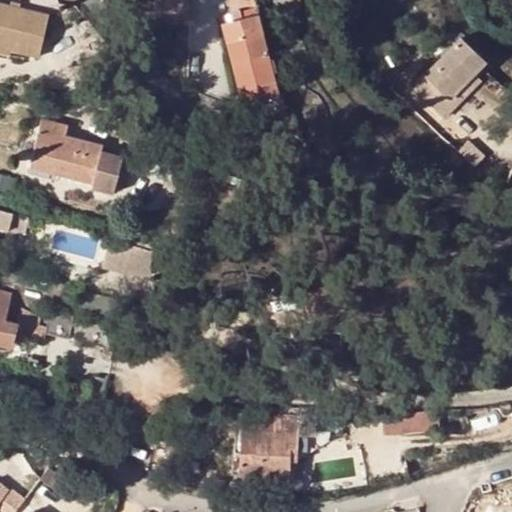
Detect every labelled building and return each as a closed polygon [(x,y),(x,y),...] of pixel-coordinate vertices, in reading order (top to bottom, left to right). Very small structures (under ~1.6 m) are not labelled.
[(188,0),(156,0),(162,26),(193,19),(188,0)] [(0,6),(0,50),(10,52),(38,57),(45,14),(0,6)] [(279,94),(277,81),(264,33),(258,12),(241,16),(221,22),(227,42),(242,104),(279,94)] [(448,99),(476,73),(487,62),(465,39),(414,86),(429,102),(440,91),(448,99)] [(10,52),(0,50),(0,60),(9,62),(10,52)] [(440,91),(429,102),(443,118),(483,81),(476,73),(448,99),(440,91)] [(62,165),(59,174),(93,183),(92,188),(113,194),(123,158),(102,152),(104,145),(67,136),(69,126),(43,119),(33,157),(62,165)] [(62,165),(33,157),(30,166),(59,174),(62,165)] [(25,238),(29,223),(5,217),(1,231),(25,238)] [(153,251),(110,239),(103,266),(127,273),(151,273),(153,251)] [(0,289),(0,344),(6,346),(14,344),(17,332),(31,336),(34,336),(42,338),(44,332),(69,338),(76,311),(50,305),(47,319),(40,318),(11,301),(13,293),(0,289)] [(125,301),(80,290),(77,303),(102,310),(103,312),(121,317),(125,301)] [(438,410),(397,412),(398,428),(439,426),(438,410)] [(299,413),(273,414),(273,422),(273,429),(241,429),(241,472),(265,473),(265,481),(290,481),(290,473),(291,461),(291,448),(299,448),(299,413)] [(299,460),(299,448),(291,448),(291,461),(299,460)] [(0,504),(17,485),(3,474),(0,477),(0,504)]
